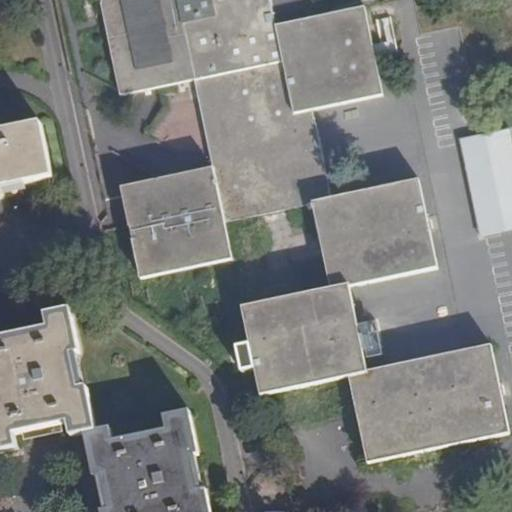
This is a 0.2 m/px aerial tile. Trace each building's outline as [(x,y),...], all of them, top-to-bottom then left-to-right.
[(202,80),(221,170),(228,208),(133,227),(143,281),(235,261),(228,223),(316,205),(333,292),(244,310),(262,398),(352,379),(370,466),(511,436),(495,348),(372,374),(354,289),(442,270),(424,183),(336,201),(318,111),(389,97),(372,8),(281,27),(276,0),(108,0),(127,96),(202,80)] [(0,190),(58,178),(43,126),(0,135),(0,190)] [(228,208),(221,170),(125,191),(133,227),(228,208)] [(87,435),(99,432),(90,389),(82,390),(76,356),(82,355),(73,312),(49,317),(50,331),(0,341),(0,452),(19,449),(18,437),(72,427),(75,437),(87,435)] [(212,511),(207,489),(201,491),(194,459),(200,458),(192,414),(166,419),(169,432),(116,443),(113,430),(99,432),(87,435),(97,479),(106,477),(112,511),(104,511),(212,511)]
